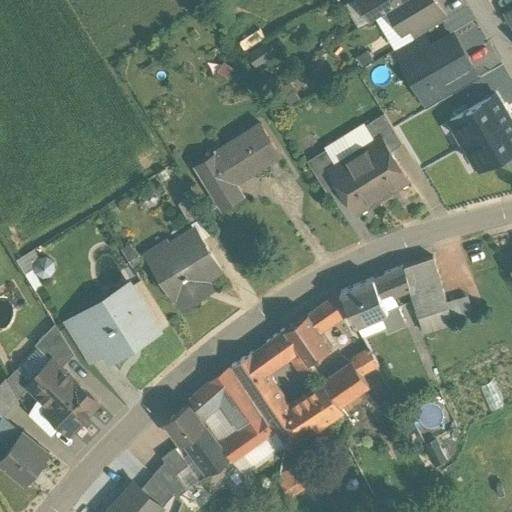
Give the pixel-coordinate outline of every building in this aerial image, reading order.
[(377,0),(364,0),(357,5),(370,27),(387,17),(377,0)] [(377,0),(387,17),(415,0),(377,0)] [(428,0),(415,0),(387,17),(401,39),(408,35),(438,16),(428,0)] [(438,16),(408,35),(414,45),(445,27),(438,16)] [(429,55),(421,41),(392,59),(399,73),(403,70),(429,55)] [(429,55),(403,70),(413,87),(408,90),(424,118),(451,103),(451,102),(476,88),(470,78),(450,43),(429,55)] [(255,73),(277,61),(269,46),(247,58),(255,73)] [(449,131),(464,155),(509,129),(495,104),(449,131)] [(401,152),(383,122),(364,133),(374,149),(380,146),(388,160),(401,152)] [(511,160),(511,133),(509,129),(464,155),(478,180),(511,160)] [(260,132),(195,172),(222,216),(242,204),(232,189),(241,183),(242,184),(278,161),(260,132)] [(388,160),(380,146),(374,149),(354,161),(381,204),(406,188),(388,160)] [(325,158),(306,169),(325,199),(337,192),(328,177),(334,173),(325,158)] [(334,173),(328,177),(337,192),(355,220),(381,204),(354,161),(334,173)] [(190,203),(176,211),(188,231),(203,222),(190,203)] [(220,279),(193,235),(168,250),(171,255),(149,268),(144,261),(143,261),(172,308),(174,307),(179,315),(198,303),(194,295),(220,279)] [(31,260),(16,269),(25,283),(31,279),(38,287),(48,285),(51,279),(50,271),(45,265),(36,268),(31,260)] [(431,267),(403,276),(409,298),(417,326),(446,317),(431,267)] [(403,276),(384,283),(392,304),(409,298),(403,276)] [(384,283),(372,288),(381,309),(392,304),(384,283)] [(372,288),(340,301),(347,319),(348,320),(354,335),(356,334),(372,327),(386,322),(381,309),(372,288)] [(157,340),(128,293),(109,304),(114,313),(86,331),(81,322),(67,330),(90,368),(101,361),(106,368),(136,349),(138,352),(157,340)] [(340,301),(333,303),(319,314),(331,330),(338,325),(347,319),(340,301)] [(468,304),(449,308),(453,327),(472,323),(468,304)] [(331,330),(319,314),(307,322),(319,339),(331,330)] [(446,317),(417,326),(421,342),(452,334),(446,317)] [(386,322),(372,327),(379,344),(400,336),(392,319),(386,322)] [(348,320),(338,325),(348,342),(358,338),(356,334),(354,335),(348,320)] [(319,339),(307,322),(284,339),(299,361),(306,372),(330,355),(319,339)] [(73,363),(48,339),(34,353),(50,368),(51,367),(60,376),(73,363)] [(284,339),(264,353),(278,374),(288,368),(296,363),(299,361),(284,339)] [(264,353),(251,362),(265,383),(278,374),(264,353)] [(369,358),(355,366),(365,380),(377,374),(369,358)] [(265,383),(251,362),(231,376),(262,421),(282,407),(265,383)] [(312,384),(296,363),(288,368),(304,390),(312,384)] [(60,376),(51,367),(50,368),(28,390),(26,393),(28,396),(49,415),(45,419),(68,441),(97,412),(60,376)] [(350,373),(321,393),(321,394),(336,416),(366,395),(350,373)] [(28,390),(16,377),(6,387),(17,406),(28,396),(26,393),(28,390)] [(229,378),(207,393),(217,407),(231,426),(253,412),(229,378)] [(6,387),(0,393),(0,425),(1,426),(1,427),(17,406),(6,387)] [(217,407),(207,393),(196,403),(206,416),(217,407)] [(321,394),(289,417),(282,407),(262,421),(261,422),(273,441),(285,456),(305,444),(319,436),(318,435),(327,430),(340,421),(336,416),(321,394)] [(206,416),(196,403),(189,409),(198,421),(206,416)] [(205,435),(187,412),(164,431),(179,453),(180,454),(185,450),(205,435)] [(253,412),(231,426),(239,437),(261,422),(253,412)] [(239,437),(218,452),(228,466),(232,471),(273,441),(261,422),(239,437)] [(1,427),(1,426),(0,428),(0,451),(8,457),(20,442),(1,427)] [(205,435),(185,450),(208,481),(216,475),(228,466),(218,452),(205,435)] [(30,455),(19,446),(22,443),(21,441),(20,442),(8,457),(0,451),(0,473),(24,493),(48,463),(33,451),(30,455)] [(208,481),(185,450),(180,454),(179,453),(173,457),(198,490),(199,489),(209,501),(225,488),(216,475),(208,481)] [(434,476),(446,470),(439,456),(427,461),(434,476)] [(198,490),(173,457),(161,467),(164,471),(185,500),(198,490)] [(185,500),(164,471),(151,485),(171,503),(176,508),(185,500)] [(289,508),(315,490),(302,471),(276,489),(289,508)] [(162,511),(171,503),(151,485),(139,498),(154,511),(162,511)] [(154,511),(139,498),(132,492),(114,511),(154,511)]
